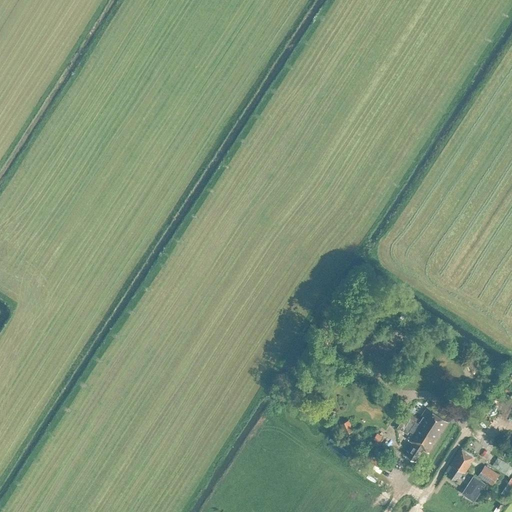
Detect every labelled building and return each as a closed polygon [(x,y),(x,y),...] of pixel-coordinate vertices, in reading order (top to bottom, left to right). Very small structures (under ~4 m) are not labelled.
[(380,338),(368,327),(352,347),(365,357),(380,338)] [(407,437),(411,440),(406,450),(407,451),(405,454),(414,459),(422,447),(429,451),(449,421),(426,407),(407,437)] [(397,426),(408,433),(416,420),(405,414),(397,426)] [(482,429),(488,420),(479,414),(473,423),(482,429)] [(346,433),(354,430),(349,418),(341,422),(346,433)] [(465,472),(475,456),(461,447),(446,469),(450,472),(449,474),(455,478),(457,476),(459,477),(463,471),(465,472)] [(365,456),(378,464),(382,458),(369,450),(365,456)] [(511,461),(497,455),(493,464),(510,471),(511,467),(511,461)] [(493,484),(499,473),(485,464),(478,475),(493,484)] [(474,475),(463,492),(474,499),(485,482),(474,475)] [(508,495),(511,489),(511,475),(502,491),(508,495)]
